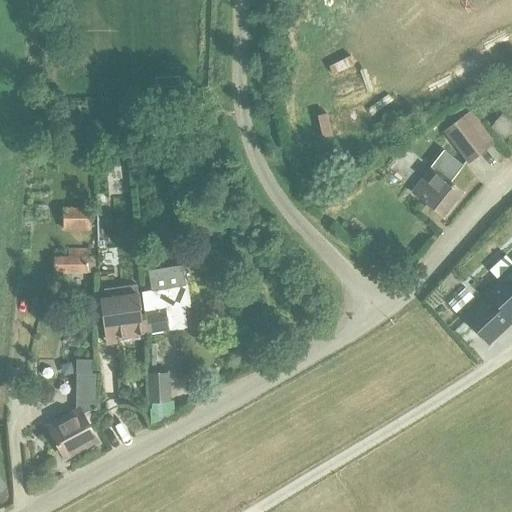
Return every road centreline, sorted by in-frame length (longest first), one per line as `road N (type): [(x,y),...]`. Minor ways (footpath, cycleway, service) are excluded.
road 1 (unclassified): [(15,511),(376,311)]
road 2 (unclassified): [(376,311),(278,203),(245,140),(236,72),(240,0)]
road 3 (residential): [(245,511),(511,350)]
road 4 (unclassified): [(376,311),(413,288),(492,192),(511,179)]
road 5 (unknown): [(25,506),(29,353)]
